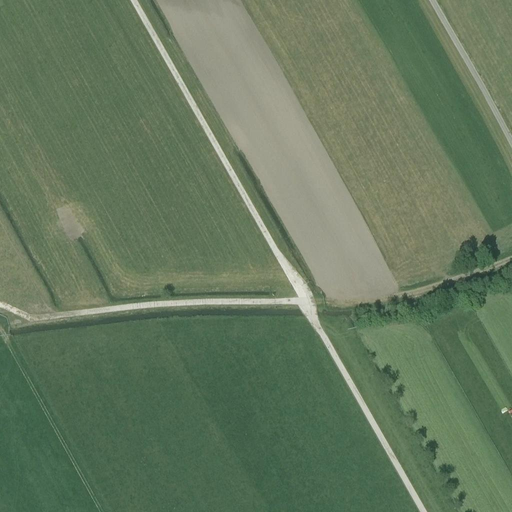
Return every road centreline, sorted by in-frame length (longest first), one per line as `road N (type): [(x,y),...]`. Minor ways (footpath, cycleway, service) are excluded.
road 1 (track): [(422,511),(302,288),(131,0)]
road 2 (track): [(511,259),(390,302),(158,304),(29,319)]
road 3 (track): [(0,324),(99,511)]
road 4 (track): [(511,145),(430,0)]
